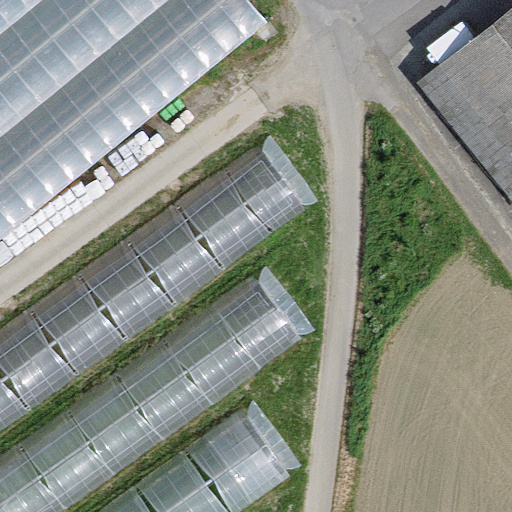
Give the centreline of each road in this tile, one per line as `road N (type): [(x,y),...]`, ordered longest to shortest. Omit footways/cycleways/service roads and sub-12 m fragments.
road 1 (track): [(316,0),(349,110),(354,191),(355,278),(327,511)]
road 2 (track): [(0,292),(405,0)]
road 3 (track): [(511,253),(354,36)]
